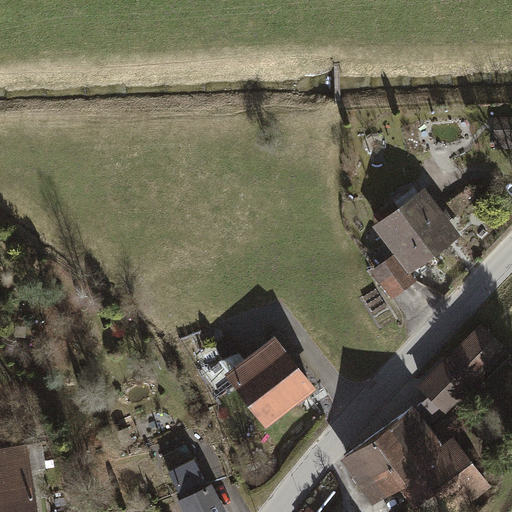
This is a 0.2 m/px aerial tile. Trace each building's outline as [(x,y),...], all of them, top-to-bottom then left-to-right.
[(511,115),(494,116),(494,147),(511,147),(511,115)] [(372,222),(394,252),(409,272),(451,240),(459,234),(422,184),(372,222)] [(416,281),(409,272),(394,252),(370,270),(392,299),(416,281)] [(481,319),(417,385),(445,412),(509,347),(481,319)] [(271,330),(223,369),(266,424),(302,396),(315,385),(271,330)] [(212,350),(203,354),(207,363),(216,360),(212,350)] [(416,409),(345,458),(374,499),(399,482),(419,511),(470,511),(499,492),(458,434),(442,446),(416,409)] [(133,441),(127,428),(117,432),(123,445),(133,441)] [(160,450),(167,464),(190,453),(184,439),(160,450)] [(47,470),(42,442),(0,449),(0,511),(39,511),(33,472),(47,470)] [(166,468),(179,494),(205,481),(192,455),(166,468)] [(179,494),(176,496),(183,511),(225,511),(209,479),(205,481),(179,494)]
